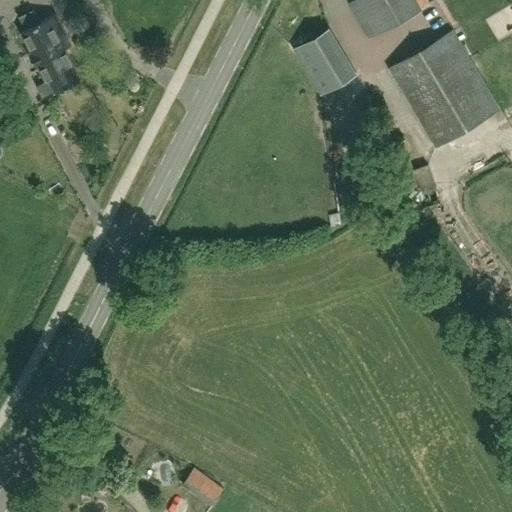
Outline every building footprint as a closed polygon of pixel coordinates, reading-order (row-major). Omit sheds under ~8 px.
[(422,9),(416,0),(351,0),(372,38),(373,37),(422,9)] [(57,91),(61,90),(63,93),(72,89),(70,85),(81,79),(65,49),(72,46),(55,13),(23,30),(49,81),(52,80),(57,91)] [(322,94),(357,74),(329,26),(295,46),(322,94)] [(436,147),(500,109),(454,30),(390,68),(436,147)] [(182,485),(212,506),(224,489),(194,468),(182,485)]
